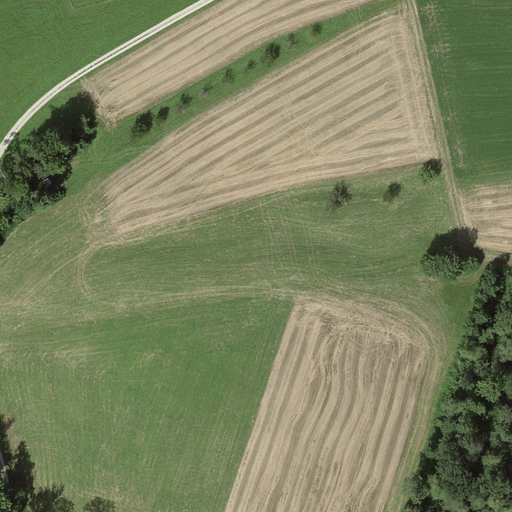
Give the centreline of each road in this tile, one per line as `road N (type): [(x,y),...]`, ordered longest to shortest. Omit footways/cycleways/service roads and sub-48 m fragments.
road 1 (track): [(0,150),(71,79),(208,0)]
road 2 (track): [(459,232),(410,0)]
road 3 (track): [(350,274),(414,263),(459,232)]
